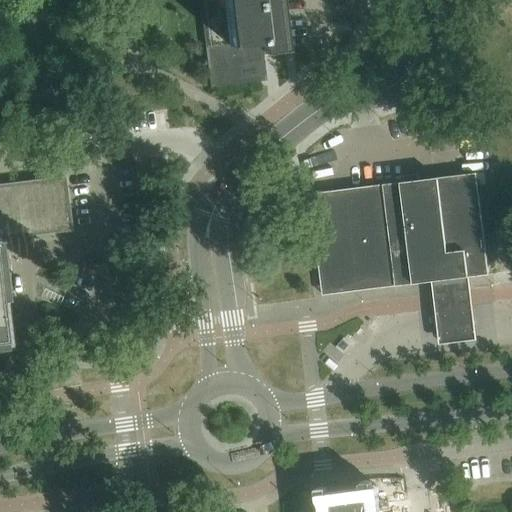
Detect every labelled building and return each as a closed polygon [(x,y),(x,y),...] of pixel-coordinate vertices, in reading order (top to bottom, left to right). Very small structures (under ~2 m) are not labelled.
[(285,49),(279,0),(199,0),(210,88),(262,81),(266,81),(263,52),(285,49)] [(432,282),(469,277),(489,274),(476,174),(419,181),(419,174),(403,176),(404,182),(401,183),(310,194),(323,295),(414,284),(432,282)] [(0,227),(49,221),(51,232),(71,230),(66,182),(65,176),(0,184),(0,227)] [(469,277),(432,282),(440,343),(477,338),(469,277)] [(371,511),(370,497),(328,502),(329,511),(371,511)]
